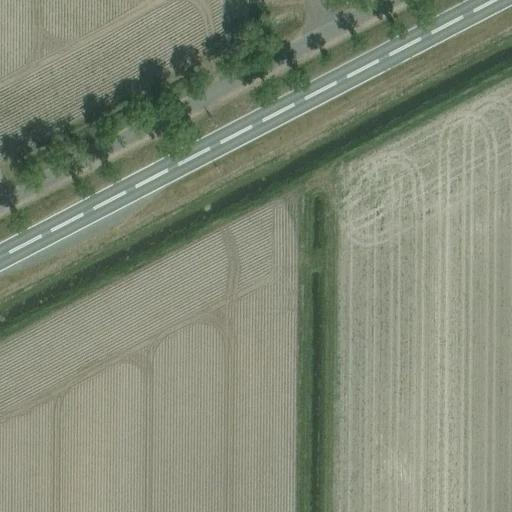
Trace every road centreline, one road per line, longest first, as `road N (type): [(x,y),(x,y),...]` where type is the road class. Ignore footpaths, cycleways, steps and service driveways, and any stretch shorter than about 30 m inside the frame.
road 1 (trunk): [(0,260),(498,0)]
road 2 (unclassified): [(0,206),(399,0)]
